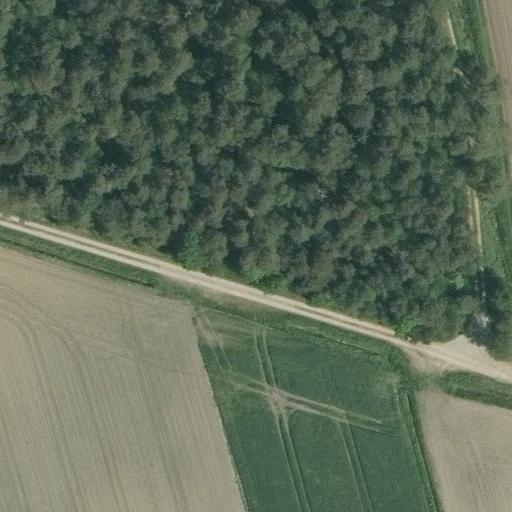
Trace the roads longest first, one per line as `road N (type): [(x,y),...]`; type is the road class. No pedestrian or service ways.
road 1 (unclassified): [(0,216),(465,358)]
road 2 (track): [(511,372),(465,358),(477,319),(478,267),(460,92),(437,0)]
